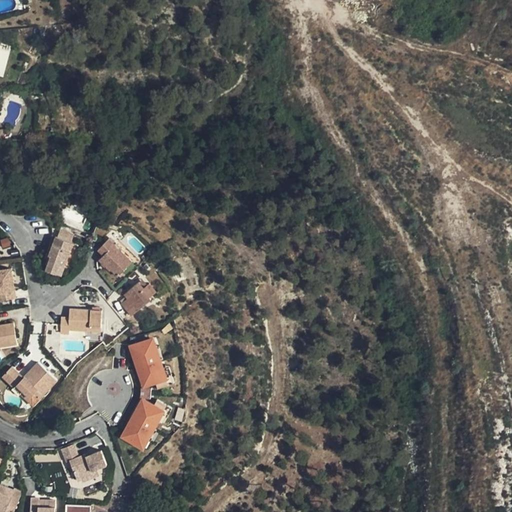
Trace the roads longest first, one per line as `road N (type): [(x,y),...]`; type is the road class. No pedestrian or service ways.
road 1 (residential): [(0,428),(37,441),(103,425),(122,484)]
road 2 (residential): [(91,273),(61,293),(38,291),(28,239),(0,211)]
